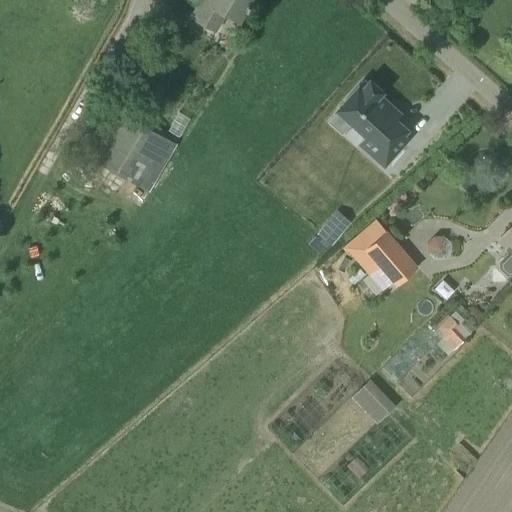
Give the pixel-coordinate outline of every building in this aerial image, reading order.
[(237,21),(249,0),(200,0),(191,17),(214,31),(224,14),(237,21)] [(362,80),(344,100),(346,102),(358,113),(351,121),(352,122),(367,135),(360,142),(384,163),(407,138),(402,133),(405,129),(394,119),(399,113),(394,108),(392,111),(389,108),(388,107),(390,105),(378,94),(382,90),(370,80),(366,84),(362,80)] [(84,132),(77,144),(86,148),(83,153),(149,190),(175,144),(111,106),(93,136),(84,132)] [(336,210),(318,231),(330,242),(349,222),(336,210)] [(417,266),(387,229),(385,231),(375,219),(341,247),(345,252),(348,250),(368,274),(360,280),(374,296),(392,281),(395,285),(417,266)] [(511,275),(511,223),(499,237),(507,245),(504,248),(504,251),(506,252),(498,261),(498,268),(506,276),(511,275)] [(447,313),(433,327),(442,336),(426,352),(439,364),(474,327),(464,318),(469,313),(463,306),(452,317),(447,313)] [(389,366),(402,376),(411,364),(398,355),(389,366)] [(376,423),(395,405),(369,377),(350,395),(376,423)]
